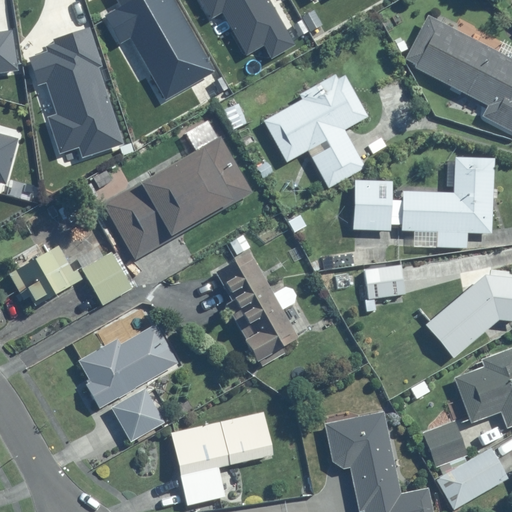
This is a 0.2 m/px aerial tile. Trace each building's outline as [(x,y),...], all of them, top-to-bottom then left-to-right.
[(132,37),(167,98),(214,71),(174,0),(120,0),(123,5),(105,15),(121,43),(132,37)] [(201,0),(211,18),(223,11),(247,55),(264,45),(272,59),(296,45),(270,0),(201,0)] [(302,17),(310,31),(322,25),(314,10),(302,17)] [(511,57),(428,14),(405,58),(418,65),(417,68),(489,106),(484,116),(511,130),(511,57)] [(102,66),(90,27),(53,39),(55,44),(47,47),(48,52),(30,58),(38,84),(48,81),(60,116),(51,119),(61,152),(79,146),(83,157),(123,144),(98,67),(102,66)] [(0,73),(19,70),(13,30),(0,31),(0,73)] [(307,153),(328,190),(367,169),(345,129),(367,117),(345,77),(339,81),(336,75),(300,95),(302,99),(263,120),(287,164),(307,153)] [(242,100),(222,111),(232,130),(252,119),(242,100)] [(223,138),(102,204),(131,258),(252,192),(223,138)] [(403,230),(492,234),(495,158),(456,156),(455,194),(404,192),(403,230)] [(353,229),(391,230),(393,181),(355,180),(353,229)] [(246,232),(224,242),(232,257),(253,247),(246,232)] [(16,269),(8,274),(20,295),(24,292),(33,308),(84,278),(100,304),(131,285),(106,243),(71,264),(59,244),(45,253),(39,242),(10,259),(16,269)] [(236,327),(254,361),(295,338),(294,336),(280,310),(296,300),(288,285),(270,295),(248,254),(214,273),(240,319),(243,323),(236,327)] [(369,299),(405,294),(401,265),(365,270),(369,299)] [(427,325),(454,358),(499,320),(511,321),(511,277),(486,275),(427,325)] [(116,339),(75,361),(87,384),(85,385),(98,408),(178,365),(155,323),(118,343),(116,339)] [(456,378),(472,421),(503,410),(509,426),(511,424),(511,347),(482,359),(485,367),(456,378)] [(150,388),(111,407),(127,440),(166,420),(150,388)] [(366,511),(431,511),(427,488),(404,493),(387,411),(323,424),(334,463),(334,464),(335,464),(335,465),(336,465),(336,466),(337,466),(338,466),(338,467),(339,467),(340,467),(340,468),(341,468),(342,468),(343,469),(344,469),(345,469),(346,469),(347,469),(348,469),(349,469),(350,469),(351,469),(360,510),(366,509),(366,511)] [(184,507),(225,498),(218,467),(274,456),(265,413),(169,433),(184,507)] [(468,455),(455,421),(423,433),(436,467),(468,455)] [(508,478),(491,449),(437,480),(454,510),(508,478)]
